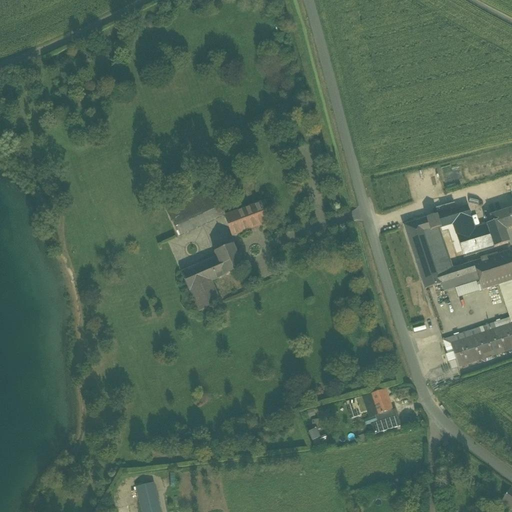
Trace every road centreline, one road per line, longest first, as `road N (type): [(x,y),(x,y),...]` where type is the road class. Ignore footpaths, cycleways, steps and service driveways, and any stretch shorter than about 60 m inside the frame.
road 1 (unclassified): [(307,0),(365,213),(424,397),(439,419)]
road 2 (residential): [(0,64),(142,0)]
